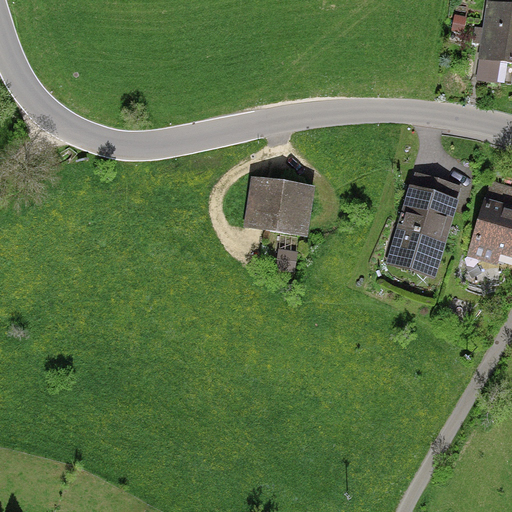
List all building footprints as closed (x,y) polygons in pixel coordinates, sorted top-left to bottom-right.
[(511,8),(486,5),(478,62),(511,66),(511,8)] [(463,188),(412,172),(384,265),(435,281),(463,188)] [(314,189),(249,180),(242,228),(306,238),(314,189)] [(511,210),(480,201),(464,255),(496,264),(499,255),(511,258),(511,210)] [(297,254),(277,251),(274,272),(294,274),(297,254)]
